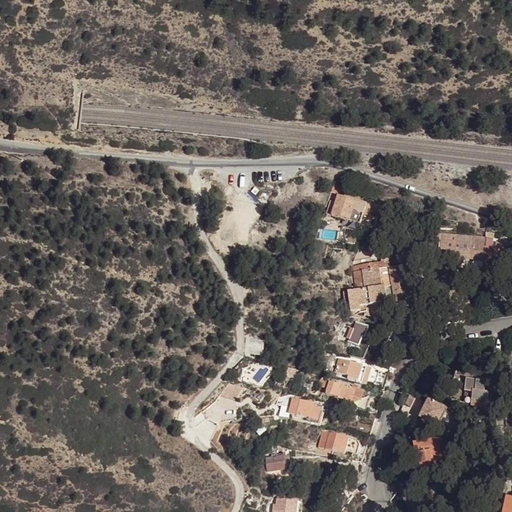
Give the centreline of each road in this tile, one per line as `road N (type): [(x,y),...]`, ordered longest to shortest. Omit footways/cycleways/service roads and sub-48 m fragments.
road 1 (unclassified): [(0,141),(194,163),(330,162),(511,222)]
road 2 (residential): [(380,511),(372,473),(396,384),(418,357),(511,320)]
